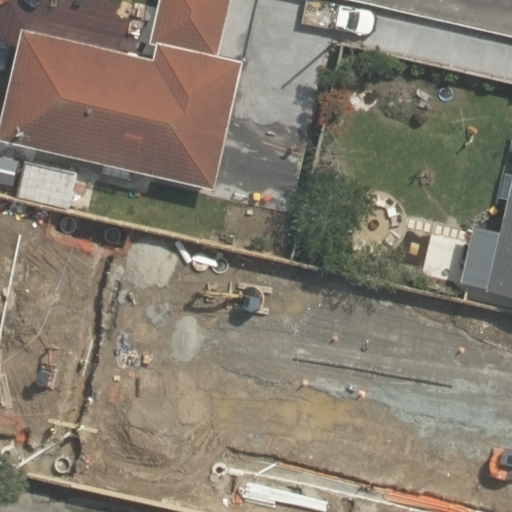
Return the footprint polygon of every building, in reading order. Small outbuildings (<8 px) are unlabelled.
[(26,26),(0,135),(0,139),(218,192),(250,59),(218,51),(230,0),(162,0),(149,55),(26,26)] [(18,198),(75,211),(83,174),(27,160),(18,198)] [(463,284),(511,296),(511,180),(500,232),(476,226),(463,284)] [(191,323),(273,341),(290,260),(209,243),(191,323)] [(486,511),(493,473),(472,470),(484,393),(366,374),(358,428),(218,406),(201,511),(486,511)]
